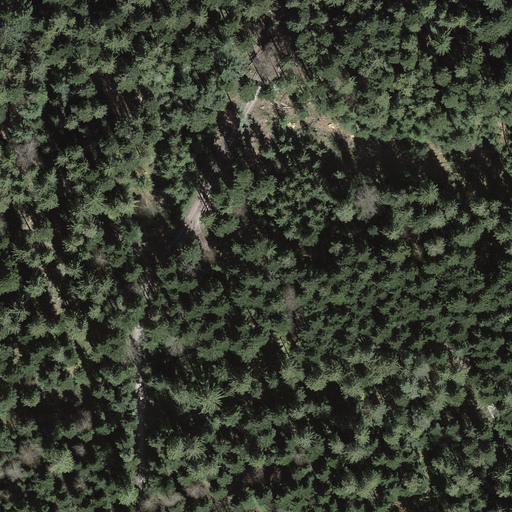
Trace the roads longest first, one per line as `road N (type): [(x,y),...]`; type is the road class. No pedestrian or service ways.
road 1 (track): [(176,238),(365,306),(443,347),(480,385),(511,448)]
road 2 (track): [(141,511),(137,346),(151,282),(176,238)]
road 3 (track): [(176,238),(293,0)]
road 4 (track): [(0,205),(61,193),(110,234),(134,243),(176,238)]
road 5 (track): [(139,385),(232,452),(266,511)]
